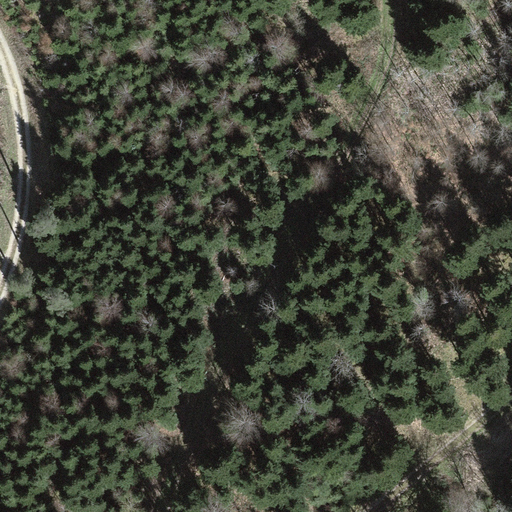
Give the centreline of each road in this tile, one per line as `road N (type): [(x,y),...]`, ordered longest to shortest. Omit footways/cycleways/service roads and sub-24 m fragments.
road 1 (track): [(0,59),(23,148),(19,221),(0,274)]
road 2 (track): [(379,511),(511,390)]
